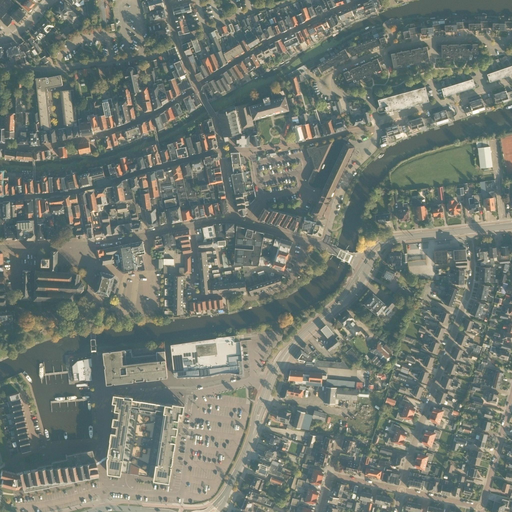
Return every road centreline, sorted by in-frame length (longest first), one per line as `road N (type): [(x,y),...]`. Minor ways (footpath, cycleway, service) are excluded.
road 1 (residential): [(401,489),(470,285),(468,230)]
road 2 (residential): [(511,41),(433,40),(339,69),(332,86),(368,100),(377,122)]
road 3 (residential): [(191,225),(197,297),(250,298),(286,286),(303,239)]
road 4 (residential): [(0,145),(32,148),(99,135),(196,87)]
road 5 (residential): [(360,0),(196,87)]
road 6 (unclassified): [(191,225),(103,242),(10,247)]
road 7 (residential): [(222,150),(377,128)]
road 8 (residential): [(377,122),(511,79)]
road 9 (residential): [(177,41),(292,0)]
